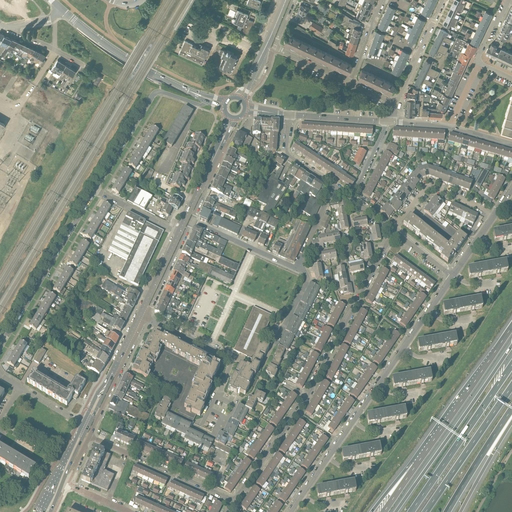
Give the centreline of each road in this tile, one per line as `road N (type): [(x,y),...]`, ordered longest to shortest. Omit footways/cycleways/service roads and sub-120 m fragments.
road 1 (residential): [(233,502),(304,396),(393,231)]
road 2 (residential): [(451,277),(289,511)]
road 3 (trunk): [(511,345),(396,511)]
road 4 (residential): [(0,348),(95,190)]
road 5 (motorway): [(511,364),(411,511)]
road 6 (residential): [(95,190),(154,93),(201,105),(208,99)]
road 7 (residential): [(200,427),(230,360),(145,318)]
road 8 (trunk): [(511,326),(416,464)]
road 9 (residential): [(233,502),(88,436)]
road 10 (unclassified): [(208,99),(125,58),(74,19)]
road 11 (motorway): [(426,511),(511,386)]
road 12 (residential): [(88,436),(145,318)]
road 13 (residential): [(393,231),(427,187),(494,214)]
road 14 (trunk): [(447,511),(511,408)]
road 15 (residential): [(260,371),(306,283),(295,267)]
